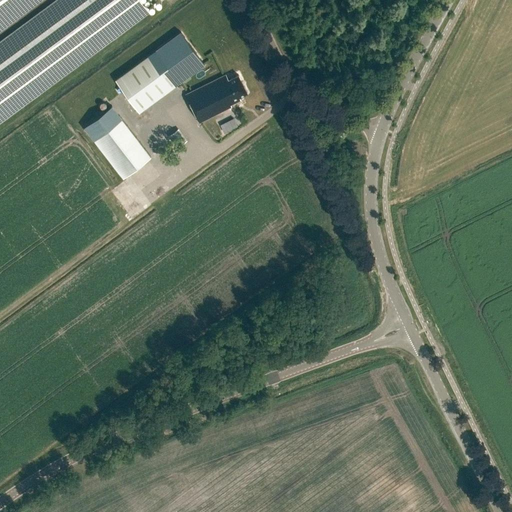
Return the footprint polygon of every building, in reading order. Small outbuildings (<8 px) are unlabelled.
[(0,0),(0,30),(41,0),(0,0)] [(0,122),(150,11),(141,0),(58,0),(0,43),(0,122)] [(139,112),(204,64),(181,32),(115,79),(139,112)] [(227,75),(186,94),(200,122),(232,107),(231,104),(242,99),(240,97),(248,93),(239,75),(229,80),(227,75)] [(151,156),(111,106),(84,127),(94,140),(94,139),(124,177),(151,156)] [(178,148),(190,140),(181,128),(170,136),(178,148)]
